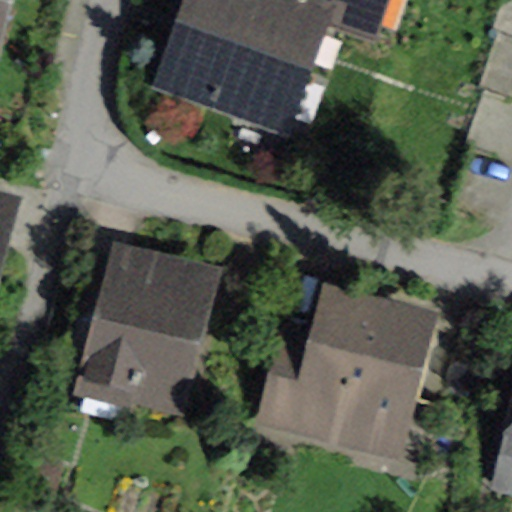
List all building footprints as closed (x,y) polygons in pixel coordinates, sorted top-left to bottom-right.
[(0,0),(0,42),(9,0),(0,0)] [(189,0),(156,98),(290,148),(329,32),(335,16),(289,0),(189,0)] [(289,0),(335,16),(329,32),(375,52),(393,0),(289,0)] [(493,31),(504,3),(495,0),(442,0),(439,10),(444,12),(493,31)] [(499,33),(493,31),(444,12),(434,41),(489,62),(499,33)] [(434,41),(424,68),(430,70),(479,88),(489,62),(434,41)] [(485,91),(479,88),(430,70),(420,99),(475,119),(485,91)] [(471,131),(475,119),(420,99),(410,125),(417,128),(465,146),(471,131)] [(417,128),(406,156),(462,176),(472,148),(465,146),(417,128)] [(462,176),(406,156),(396,185),(451,205),(462,176)] [(0,285),(20,211),(0,205),(0,285)] [(211,282),(88,252),(55,384),(178,415),(211,282)] [(281,335),(259,425),(401,459),(435,321),(328,296),(317,344),(281,335)] [(511,500),(511,417),(491,495),(511,500)]
